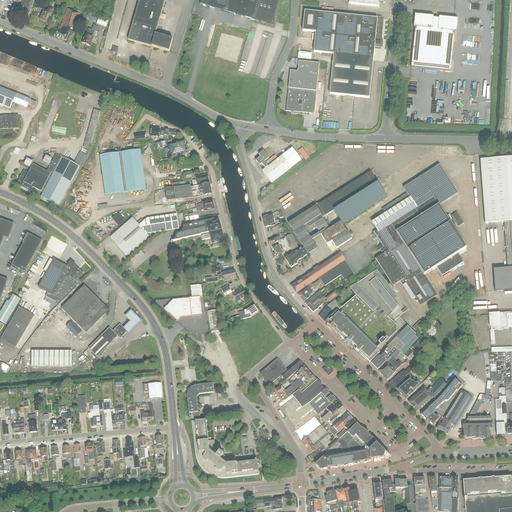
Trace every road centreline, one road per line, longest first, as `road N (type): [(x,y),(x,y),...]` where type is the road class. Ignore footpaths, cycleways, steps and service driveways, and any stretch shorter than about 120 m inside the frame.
road 1 (tertiary): [(174,426),(165,355),(141,305),(60,226),(0,193)]
road 2 (unclassified): [(289,344),(238,275),(207,162),(183,134),(141,112)]
road 3 (unclassified): [(242,126),(0,22)]
road 4 (unclassified): [(314,322),(265,254),(239,146),(242,126)]
road 5 (residential): [(0,442),(174,426)]
road 6 (unclassified): [(393,453),(289,344)]
road 7 (unclassified): [(383,139),(397,0)]
road 8 (unknown): [(256,214),(358,161),(382,165)]
road 9 (unknown): [(183,100),(209,15),(258,26)]
road 10 (unclassified): [(314,322),(410,417)]
road 11 (unclassified): [(267,130),(293,0)]
road 12 (unclassified): [(511,141),(383,139)]
